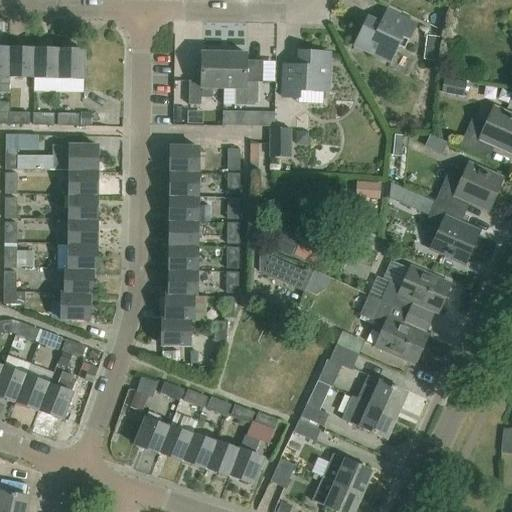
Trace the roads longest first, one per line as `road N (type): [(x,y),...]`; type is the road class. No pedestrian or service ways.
road 1 (residential): [(80,472),(134,316),(144,16)]
road 2 (unclassified): [(410,511),(511,286)]
road 3 (residential): [(144,16),(298,18),(320,0)]
road 4 (residential): [(0,10),(144,16)]
